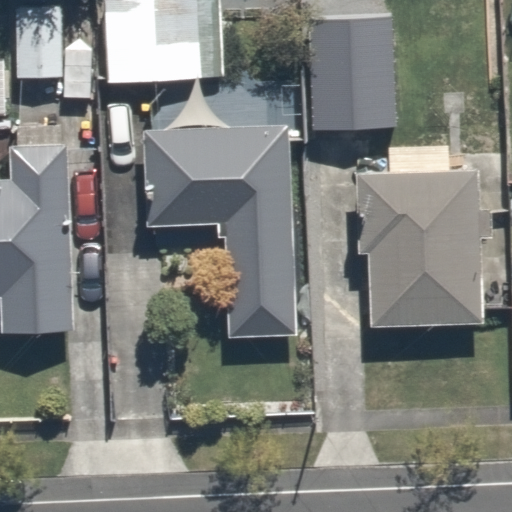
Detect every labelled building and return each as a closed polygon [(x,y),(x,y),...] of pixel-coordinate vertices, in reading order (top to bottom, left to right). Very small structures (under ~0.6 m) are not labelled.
[(72,0),(15,0),(18,80),(75,78),(72,0)] [(213,0),(106,0),(109,82),(216,79),(213,0)] [(369,68),(322,66),(318,144),(365,147),(369,68)] [(302,332),(304,129),(273,129),(273,92),(155,91),(154,229),(236,230),(235,331),(302,332)] [(0,303),(7,303),(7,335),(81,335),(83,119),(0,118),(0,303)] [(495,163),(364,168),(371,337),(502,331),(495,163)]
